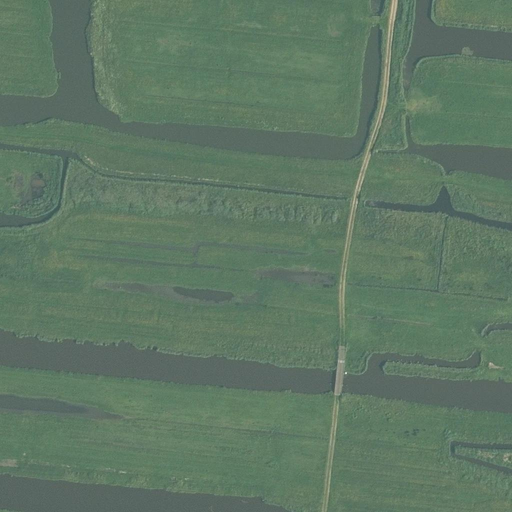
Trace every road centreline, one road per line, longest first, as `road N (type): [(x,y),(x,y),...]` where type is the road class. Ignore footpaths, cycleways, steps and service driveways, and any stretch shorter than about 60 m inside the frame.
road 1 (track): [(362,172),(340,291),(323,511)]
road 2 (track): [(393,0),(381,117),(362,172)]
